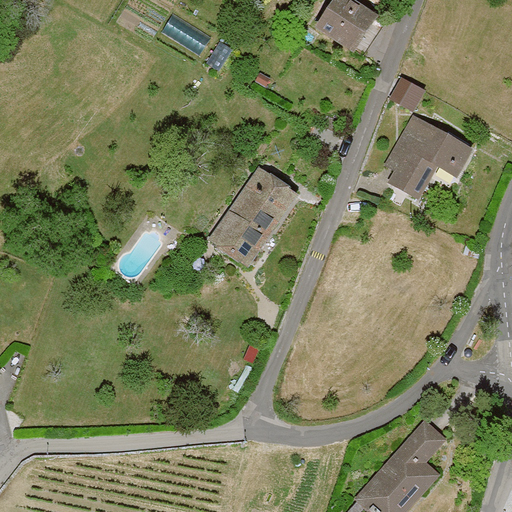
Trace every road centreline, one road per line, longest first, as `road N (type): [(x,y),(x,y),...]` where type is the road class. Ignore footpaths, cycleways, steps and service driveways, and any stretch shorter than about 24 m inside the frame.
road 1 (motorway): [(303,0),(159,511)]
road 2 (motorway): [(319,511),(462,0)]
road 3 (residential): [(248,438),(416,0)]
road 4 (residential): [(0,481),(19,453),(248,438)]
road 5 (residential): [(248,438),(345,434),(396,409),(446,366)]
